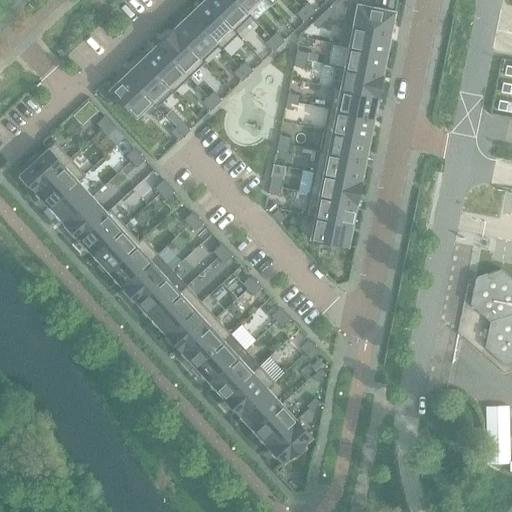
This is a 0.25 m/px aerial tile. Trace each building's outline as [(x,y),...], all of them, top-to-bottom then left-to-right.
[(202,0),(196,6),(188,14),(218,45),(217,46),(221,49),(237,34),(238,33),(231,26),(230,27),(204,0),(202,0)] [(234,0),(204,0),(230,27),(231,26),(246,12),(234,0)] [(234,0),(246,12),(258,0),(234,0)] [(385,0),(384,9),(390,10),(392,10),(394,0),(385,0)] [(307,2),(301,8),(309,16),(315,11),(307,2)] [(352,25),(390,33),(394,11),(393,10),(392,10),(390,10),(384,9),(382,8),(382,5),(370,2),(369,4),(369,6),(368,6),(356,3),(352,25)] [(329,6),(320,14),(325,20),(334,12),(329,6)] [(301,8),(295,13),(303,22),(309,16),(301,8)] [(188,14),(172,29),(202,60),(203,59),(207,55),(213,50),(217,46),(218,45),(188,14)] [(320,14),(311,23),(317,29),(325,20),(320,14)] [(338,45),(347,47),(348,47),(385,54),(390,33),(352,25),(343,23),(342,24),(338,45)] [(172,29),(157,44),(188,77),(201,65),(204,62),(205,61),(203,59),(202,60),(172,29)] [(276,31),(270,37),(278,46),(284,40),(276,31)] [(270,37),(264,43),(272,52),(278,46),(270,37)] [(157,44),(141,58),(172,92),(188,77),(157,44)] [(347,47),(343,68),(381,75),(385,54),(348,47),(347,47)] [(296,50),(294,58),(306,60),(307,52),(296,50)] [(141,58),(125,73),(152,101),(153,103),(157,107),(172,92),(141,58)] [(294,58),(292,66),(304,68),(306,60),(294,58)] [(244,61),(238,67),(246,76),(252,70),(244,61)] [(238,67),(232,72),(241,81),(246,76),(238,67)] [(339,88),(339,89),(377,96),(381,75),(343,68),(340,86),(339,88)] [(125,73),(109,89),(118,98),(115,100),(124,110),(127,107),(128,108),(135,117),(150,103),(152,101),(125,73)] [(332,88),(328,108),(373,117),(377,96),(339,89),(339,88),(334,87),(332,86),(332,87),(332,88)] [(213,91),(207,97),(215,105),(221,100),(213,91)] [(287,92),(285,100),(297,102),(299,95),(287,92)] [(207,97),(201,102),(209,111),(215,105),(207,97)] [(285,100),(284,108),(296,111),(297,102),(285,100)] [(328,108),(324,130),(369,139),(373,117),(328,108)] [(103,116),(95,123),(101,129),(110,121),(104,115),(103,116)] [(110,121),(101,129),(106,135),(115,127),(110,121)] [(181,121),(175,126),(184,135),(190,129),(181,121)] [(175,126),(169,132),(178,141),(184,135),(175,126)] [(320,150),(319,151),(364,160),(369,139),(324,130),(320,150)] [(279,135),(277,143),(289,145),(290,137),(279,135)] [(28,165),(19,174),(34,191),(70,158),(54,141),(47,148),(38,156),(35,154),(26,163),(28,165)] [(277,143),(275,150),(287,153),(289,145),(277,143)] [(134,147),(125,155),(130,161),(139,153),(134,147)] [(317,151),(313,172),(360,181),(364,160),(319,151),(320,150),(317,149),(317,151)] [(139,153),(130,161),(135,167),(144,159),(139,153)] [(70,158),(34,191),(49,207),(77,181),(78,181),(85,175),(84,174),(70,158)] [(313,172),(309,193),(356,202),(360,181),(313,172)] [(270,177),(268,185),(280,187),(282,179),(270,177)] [(163,179),(154,187),(159,193),(168,185),(163,179)] [(77,181),(49,207),(63,223),(92,196),(78,181),(77,181)] [(168,185),(159,193),(165,199),(174,191),(168,185)] [(268,185),(267,193),(279,195),(280,187),(268,185)] [(304,214),(304,215),(314,217),(314,216),(352,224),(356,202),(309,193),(304,214)] [(92,196),(63,223),(78,238),(106,212),(96,201),(92,196)] [(106,212),(78,238),(92,254),(124,225),(110,209),(109,208),(106,212)] [(277,209),(271,214),(279,223),(285,218),(277,209)] [(192,211),(183,219),(188,225),(197,217),(192,211)] [(311,230),(309,238),(320,240),(322,241),(322,244),(334,246),(334,243),(347,246),(352,224),(314,216),(314,217),(311,230)] [(197,217),(188,225),(194,231),(203,223),(197,217)] [(124,225),(92,254),(100,263),(98,265),(104,272),(107,270),(139,241),(138,240),(124,225)] [(139,241),(107,270),(117,281),(122,286),(157,254),(142,238),(142,237),(138,240),(139,241)] [(221,243),(212,251),(217,257),(226,249),(221,243)] [(226,249),(217,257),(223,263),(232,255),(226,249)] [(157,254),(122,286),(136,302),(172,270),(157,254)] [(511,279),(500,269),(475,278),(469,304),(489,321),(484,347),(504,365),(511,362),(511,279)] [(172,270),(136,302),(151,318),(186,286),(172,270)] [(250,275),(241,283),(246,289),(255,281),(250,275)] [(255,281),(246,289),(252,295),(261,287),(255,281)] [(186,286),(151,318),(165,334),(201,302),(186,286)] [(201,302),(165,334),(180,350),(215,318),(201,302)] [(279,307),(270,315),(275,321),(284,313),(279,307)] [(284,313),(275,321),(281,327),(290,319),(284,313)] [(215,318),(180,350),(195,366),(230,334),(220,322),(215,318)] [(195,366),(192,369),(199,375),(201,373),(209,382),(245,349),(230,334),(195,366)] [(308,338),(299,347),(304,353),(313,344),(308,338)] [(313,344),(304,353),(310,359),(319,351),(313,344)] [(245,349),(209,382),(224,398),(259,365),(245,349)] [(259,365),(224,398),(238,414),(267,388),(274,382),(274,381),(259,365)] [(320,368),(311,376),(316,382),(325,374),(320,368)] [(267,388),(238,414),(253,430),(281,404),(267,388)] [(314,397),(305,405),(308,408),(311,411),(320,403),(314,397)] [(281,404),(253,430),(267,446),(296,420),(281,404)] [(296,420),(267,446),(283,462),(292,453),(296,457),(305,449),(301,445),(311,436),(296,420)]
